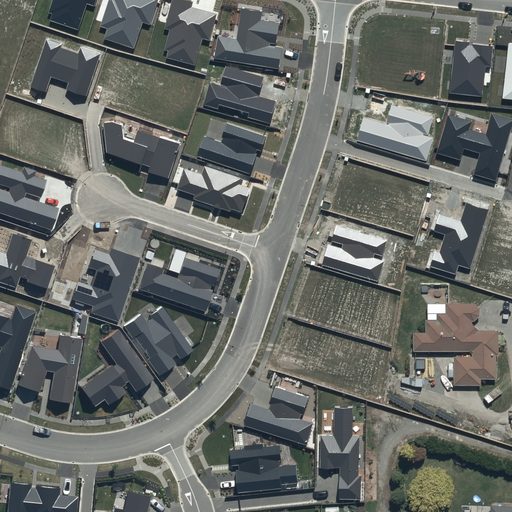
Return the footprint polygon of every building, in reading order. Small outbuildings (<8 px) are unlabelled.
[(52,0),(48,13),(52,14),(49,21),(78,30),(87,3),(94,6),(96,0),(52,0)] [(108,0),(100,26),(106,28),(103,40),(135,50),(143,23),(151,26),(159,0),(108,0)] [(193,2),(184,0),(172,0),(165,28),(170,30),(164,50),(168,51),(166,58),(195,66),(203,39),(210,41),(217,14),(192,7),(193,2)] [(262,12),(242,9),(237,39),(218,35),(214,59),(279,70),(283,48),(269,46),(270,43),(276,44),(280,23),(260,20),(262,12)] [(62,44),(47,39),(31,87),(46,92),(51,77),(69,83),(66,89),(86,96),(100,53),(80,47),(78,53),(61,47),(62,44)] [(491,66),(493,46),(473,44),(473,46),(469,45),(469,41),(454,40),(449,93),(482,97),(486,66),(491,66)] [(511,43),(508,44),(502,98),(511,99),(511,43)] [(184,85),(104,60),(96,84),(121,91),(117,106),(181,126),(186,111),(177,108),(184,85)] [(264,77),(226,66),(221,86),(209,83),(203,105),(218,109),(219,105),(249,113),(248,118),(270,124),(276,101),(259,96),(264,77)] [(433,117),(391,105),(386,124),(363,117),(356,141),(426,161),(433,138),(427,137),(433,117)] [(472,121),(448,114),(436,153),(460,160),(464,148),(481,153),(475,174),(496,181),(511,125),(511,118),(492,113),(486,134),(469,130),(472,121)] [(112,122),(104,123),(107,152),(150,167),(149,171),(169,178),(180,143),(137,129),(133,142),(123,139),(121,126),(112,122)] [(267,136),(226,123),(220,141),(204,135),(197,157),(249,173),(257,150),(262,151),(267,136)] [(22,172),(0,164),(0,184),(11,188),(10,192),(0,189),(0,213),(52,230),(59,208),(25,197),(26,194),(41,198),(47,181),(34,177),(36,171),(24,167),(22,172)] [(241,178),(204,166),(202,174),(184,168),(177,189),(194,195),(193,199),(230,212),(231,209),(243,213),(251,188),(239,184),(241,178)] [(488,210),(467,203),(461,221),(440,215),(435,231),(445,235),(440,252),(434,250),(429,267),(455,275),(458,265),(470,269),(488,210)] [(387,241),(337,226),(332,241),(344,244),(342,249),(328,244),(322,265),(378,282),(384,260),(373,257),(374,254),(383,256),(387,241)] [(12,233),(6,253),(0,250),(0,281),(17,287),(20,277),(28,279),(27,282),(49,289),(56,265),(28,256),(33,240),(12,233)] [(95,249),(89,268),(97,270),(91,287),(78,282),(72,299),(93,306),(91,313),(119,322),(141,258),(111,248),(109,254),(95,249)] [(164,269),(148,264),(139,289),(207,312),(214,290),(211,289),(212,286),(215,287),(221,269),(185,257),(178,278),(162,273),(164,269)] [(283,268),(275,265),(269,283),(276,286),(283,268)] [(302,274),(295,272),(289,290),(297,292),(302,274)] [(333,284),(314,277),(307,295),(327,302),(328,301),(345,307),(347,300),(340,297),(341,295),(330,291),(333,284)] [(257,300),(228,291),(213,340),(242,349),(257,300)] [(0,386),(10,390),(36,311),(16,305),(11,320),(0,315),(0,386)] [(147,323),(141,314),(124,326),(132,338),(135,336),(150,358),(148,360),(159,375),(176,364),(171,358),(177,354),(181,359),(194,350),(163,305),(149,315),(152,319),(147,323)] [(481,388),(481,381),(496,381),(496,358),(499,358),(499,333),(478,333),(472,323),(475,323),(480,318),(480,311),(474,306),(429,306),(429,322),(426,322),(426,335),(413,335),(413,353),(472,353),(472,359),(454,359),(454,387),(481,388)] [(155,379),(119,328),(100,342),(115,364),(82,388),(95,406),(104,399),(108,405),(127,392),(122,386),(129,382),(137,392),(155,379)] [(31,346),(19,384),(39,391),(46,370),(54,371),(50,400),(71,402),(81,338),(60,334),(57,349),(31,346)] [(251,403),(244,424),(307,444),(314,422),(302,418),(308,396),(276,386),(269,409),(251,403)] [(353,408),(334,407),(333,436),(321,436),(320,467),(340,468),(339,499),(361,500),(362,475),(358,475),(359,437),(352,437),(353,408)] [(244,449),(230,451),(232,465),(239,465),(239,470),(236,471),(238,492),(280,488),(280,484),(297,482),(296,464),(280,466),(279,461),(281,461),(279,445),(263,447),(262,444),(243,446),(244,449)] [(32,484),(11,482),(8,511),(76,511),(79,497),(59,495),(60,488),(36,485),(36,489),(31,488),(32,484)] [(146,511),(150,496),(128,491),(122,511),(146,511)] [(511,511),(511,502),(490,502),(489,511),(511,511)]
